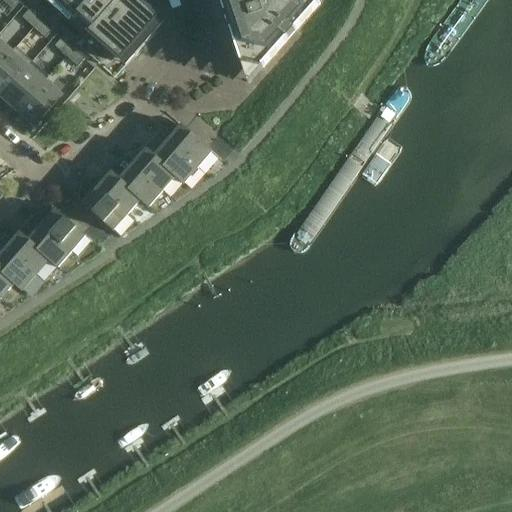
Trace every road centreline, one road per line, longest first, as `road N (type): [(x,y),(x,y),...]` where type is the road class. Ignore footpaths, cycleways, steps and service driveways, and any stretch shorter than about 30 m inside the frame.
road 1 (track): [(163,511),(338,401),(405,378),(511,361)]
road 2 (residential): [(38,183),(159,104)]
